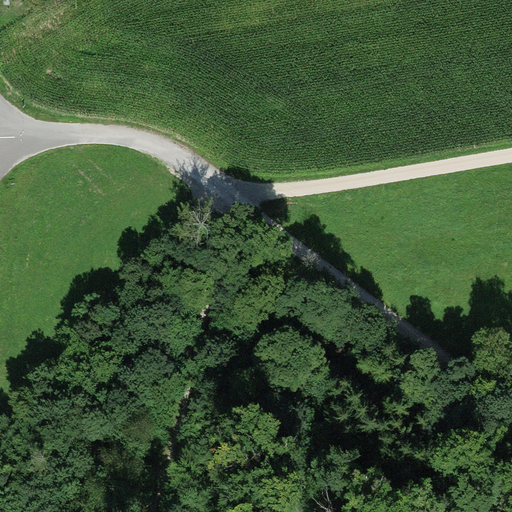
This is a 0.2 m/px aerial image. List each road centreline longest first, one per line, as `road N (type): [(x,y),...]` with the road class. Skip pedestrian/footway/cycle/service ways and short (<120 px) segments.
road 1 (track): [(218,191),(231,210),(417,350),(511,406)]
road 2 (track): [(231,210),(201,353),(153,511)]
road 3 (track): [(218,191),(511,159)]
road 4 (track): [(0,136),(112,132),(183,164),(218,191)]
